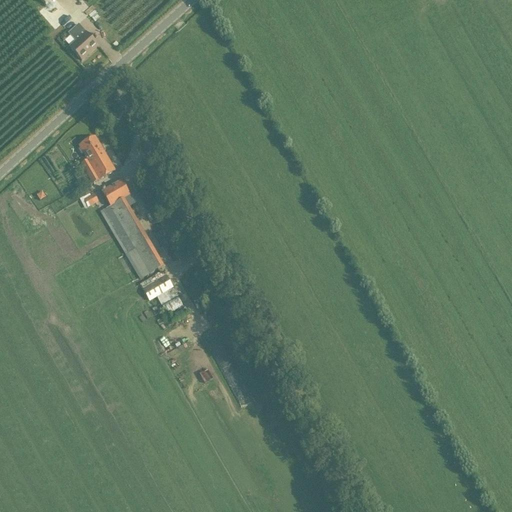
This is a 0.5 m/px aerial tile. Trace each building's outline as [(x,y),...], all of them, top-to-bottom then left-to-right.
[(80,61),(97,47),(78,25),(68,34),(76,43),(69,48),(80,61)] [(94,138),(79,147),(91,168),(84,172),(92,185),(114,172),(94,138)] [(80,171),(73,175),(76,180),(83,176),(80,171)] [(121,182),(102,193),(110,208),(103,212),(128,254),(142,279),(162,267),(147,242),(123,200),(129,197),(121,182)] [(87,208),(98,203),(94,194),(83,199),(87,208)] [(165,277),(143,290),(149,301),(172,288),(165,277)] [(166,315),(182,306),(177,297),(161,307),(166,315)] [(181,383),(190,379),(184,367),(175,371),(181,383)]
